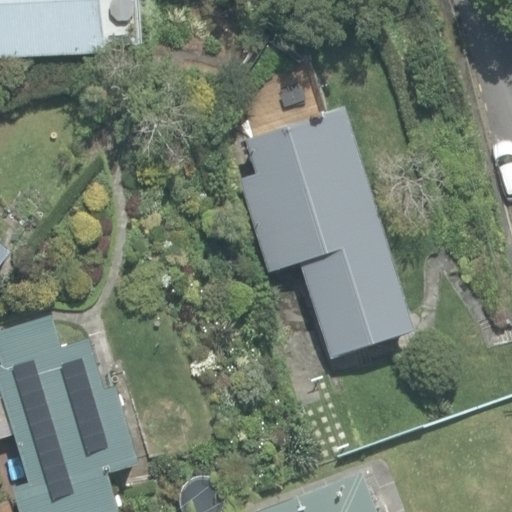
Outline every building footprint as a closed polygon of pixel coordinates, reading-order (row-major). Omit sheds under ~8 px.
[(0,0),(0,59),(110,54),(107,0),(0,0)] [(303,263),(333,358),(419,331),(347,107),(248,139),(258,173),(242,178),(272,273),(303,263)] [(0,269),(15,252),(0,239),(0,269)] [(14,487),(21,511),(122,511),(123,511),(111,472),(143,462),(120,385),(108,389),(93,338),(64,346),(55,315),(0,331),(0,355),(3,365),(0,366),(0,382),(4,397),(0,397),(0,439),(16,435),(30,482),(14,487)] [(255,511),(380,511),(365,471),(255,511)]
